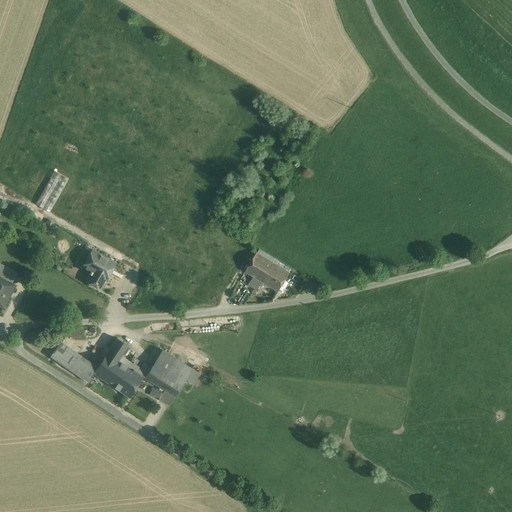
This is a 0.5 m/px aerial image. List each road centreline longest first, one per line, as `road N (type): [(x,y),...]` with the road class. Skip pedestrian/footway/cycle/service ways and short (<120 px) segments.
road 1 (unclassified): [(0,332),(329,295),(470,261),(511,239)]
road 2 (unclassified): [(0,335),(268,511)]
road 3 (track): [(511,159),(421,82),(369,0)]
